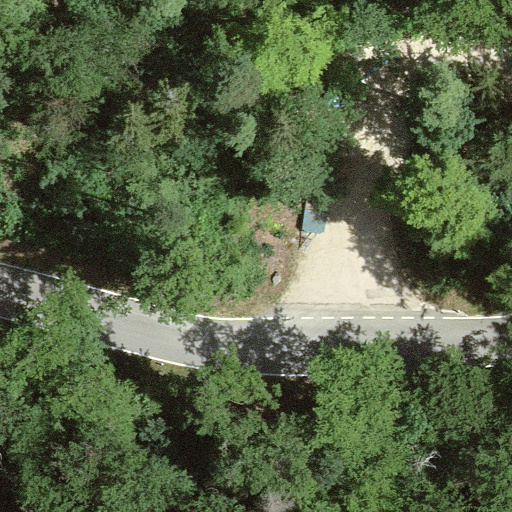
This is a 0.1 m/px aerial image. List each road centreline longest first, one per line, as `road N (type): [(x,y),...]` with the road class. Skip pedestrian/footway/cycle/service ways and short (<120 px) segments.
road 1 (tertiary): [(511,347),(423,355),(202,339),(0,289)]
road 2 (track): [(343,351),(341,202),(351,137),(373,97),(419,69),(511,64)]
